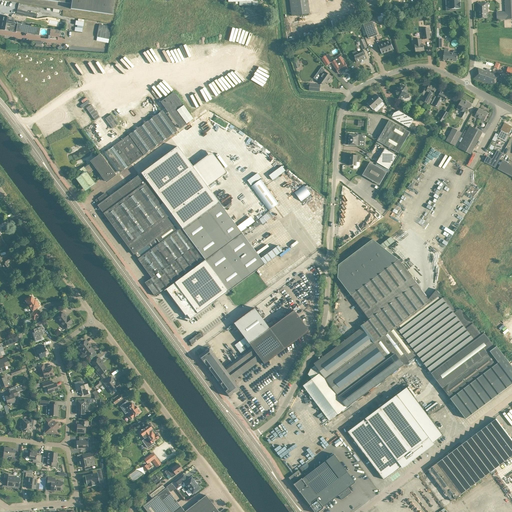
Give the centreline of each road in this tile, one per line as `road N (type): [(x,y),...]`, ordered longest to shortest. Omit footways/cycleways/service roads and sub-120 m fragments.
road 1 (unclassified): [(251,437),(288,400),(321,333),(337,129),(347,98),(410,66),(466,84)]
road 2 (tertiary): [(0,105),(223,407)]
road 3 (unclassified): [(94,319),(238,511)]
road 4 (unclassified): [(361,511),(511,397)]
road 5 (unclassified): [(0,190),(94,319)]
road 6 (residential): [(1,504),(68,503),(75,491),(68,448)]
